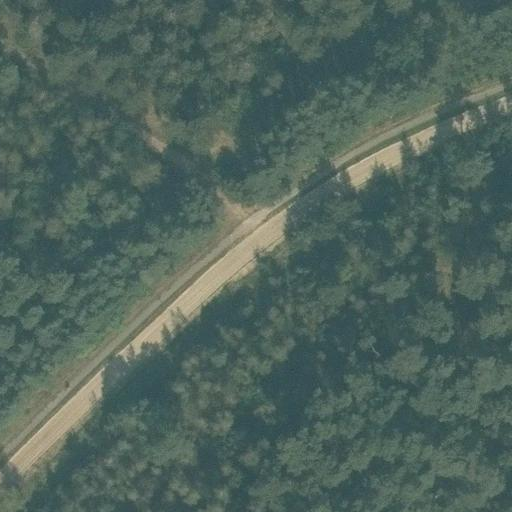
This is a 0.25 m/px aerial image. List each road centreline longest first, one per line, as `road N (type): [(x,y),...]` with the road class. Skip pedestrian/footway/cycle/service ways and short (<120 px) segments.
road 1 (track): [(0,482),(149,328),(258,232),(415,138),(511,102)]
road 2 (track): [(0,44),(28,56),(258,232)]
